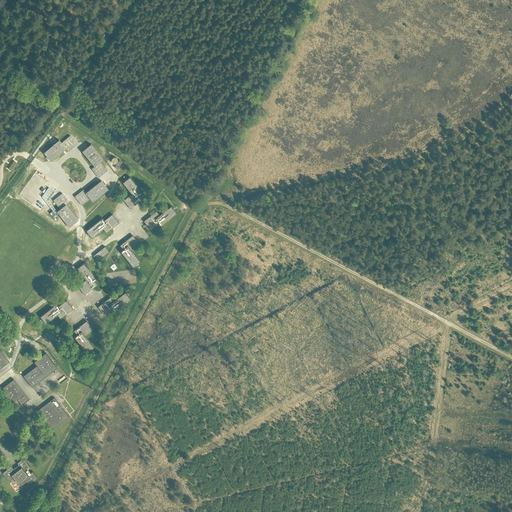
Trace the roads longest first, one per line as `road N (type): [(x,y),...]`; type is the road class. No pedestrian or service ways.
road 1 (track): [(511,96),(440,149),(199,207),(35,511)]
road 2 (track): [(511,356),(212,203)]
road 3 (track): [(446,321),(170,463)]
road 4 (track): [(446,321),(424,511)]
